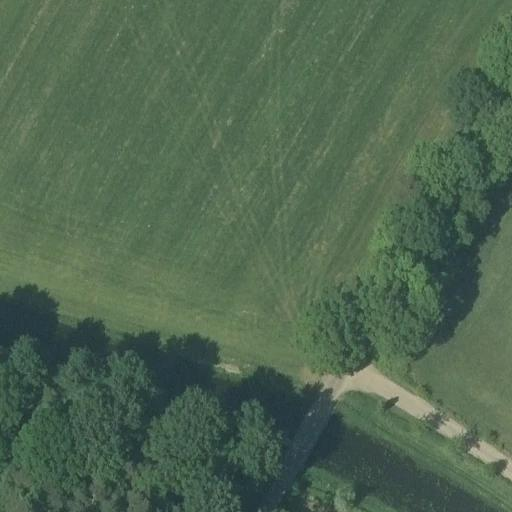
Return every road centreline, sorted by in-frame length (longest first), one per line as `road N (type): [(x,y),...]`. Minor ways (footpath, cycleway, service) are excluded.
road 1 (unclassified): [(271,511),(348,359),(511,84)]
road 2 (track): [(348,359),(511,489)]
